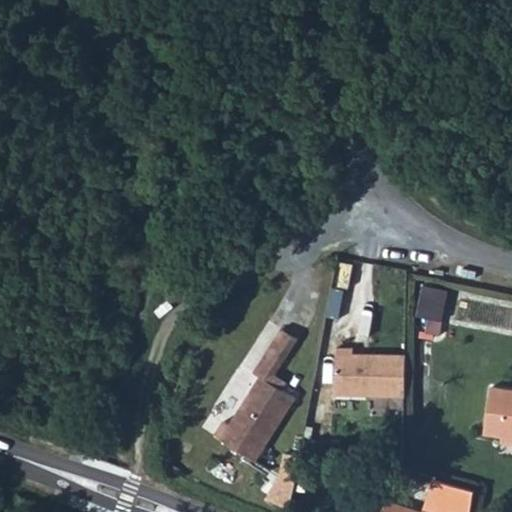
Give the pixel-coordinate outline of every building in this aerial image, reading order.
[(378,283),(380,264),(346,261),(345,280),(378,283)] [(427,285),(422,317),(434,318),(431,337),(446,340),(454,289),(427,285)] [(221,423),(212,437),(234,450),(253,462),(261,448),(275,424),(291,397),(267,384),(285,351),(292,339),(275,329),(261,355),(250,373),(255,377),(226,426),(221,423)] [(334,398),(405,396),(405,355),(377,355),(350,356),(350,351),(334,351),(334,398)] [(487,402),(483,425),(492,427),(511,431),(511,383),(492,380),(487,402)] [(274,498),(294,507),(301,490),(282,481),(274,498)] [(369,501),(365,511),(429,511),(423,510),(421,511),(387,501),(386,506),(377,503),(369,501)]
